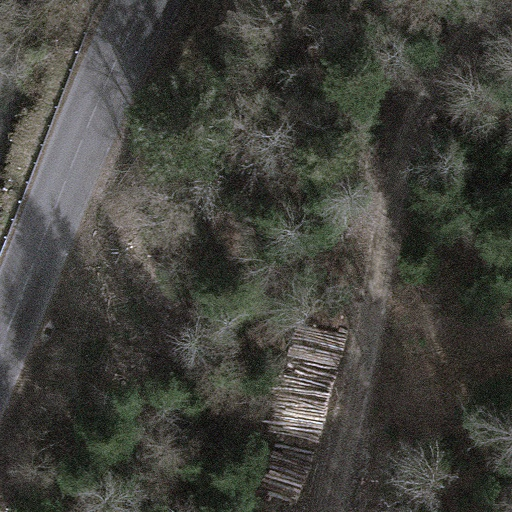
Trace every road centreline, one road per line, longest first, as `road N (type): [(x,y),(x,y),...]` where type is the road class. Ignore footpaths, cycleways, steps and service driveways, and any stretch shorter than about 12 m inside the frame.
road 1 (track): [(511,56),(380,251),(339,355),(300,511)]
road 2 (secondary): [(161,0),(0,332)]
